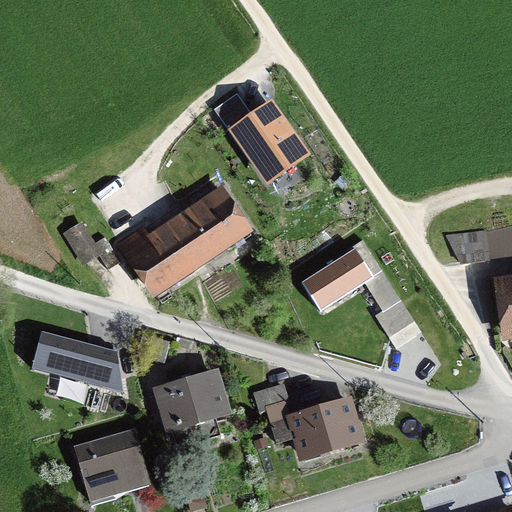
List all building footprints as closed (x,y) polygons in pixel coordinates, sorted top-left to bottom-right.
[(267,189),(311,158),(272,102),(260,110),(259,108),(251,114),(237,94),(214,110),(229,132),(228,133),(267,189)] [(254,235),(222,186),(149,234),(144,227),(116,245),(153,301),(254,235)] [(83,267),(100,257),(103,255),(95,244),(82,223),(63,235),(83,267)] [(511,225),(487,232),(489,260),(511,257),(511,225)] [(489,260),(487,232),(487,230),(445,235),(460,266),(489,262),(489,260)] [(105,237),(95,244),(103,255),(100,257),(109,271),(121,262),(105,237)] [(347,251),(349,255),(355,251),(373,280),(365,285),(382,312),(374,317),(389,339),(415,323),(363,241),(347,251)] [(365,285),(373,280),(355,251),(349,255),(302,285),(320,314),(365,285)] [(511,281),(500,283),(507,334),(511,333),(511,281)] [(118,353),(42,333),(32,371),(123,394),(118,353)] [(219,370),(152,390),(166,437),(172,435),(177,452),(222,438),(217,422),(233,418),(219,370)] [(266,411),(276,446),(293,441),(295,441),(293,433),(291,434),(286,417),(293,415),(284,384),(253,393),(259,413),(266,411)] [(299,464),(365,445),(352,398),(293,415),(286,417),(291,434),(293,433),(295,441),(293,441),(299,464)] [(74,448),(91,508),(117,501),(116,498),(152,487),(135,430),(74,448)] [(270,446),(267,437),(253,442),(256,451),(270,446)] [(198,484),(183,488),(189,511),(193,511),(205,509),(198,484)]
